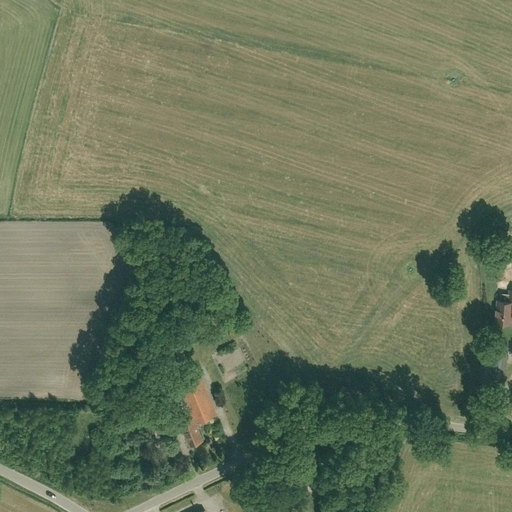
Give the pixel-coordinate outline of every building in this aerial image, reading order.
[(500,247),(503,260),(511,259),(509,245),(500,247)] [(505,281),(511,280),(511,268),(503,270),(505,281)] [(511,316),(511,290),(510,290),(509,301),(498,300),(496,321),(511,323),(511,316)] [(163,328),(166,361),(185,360),(182,327),(163,328)] [(484,349),(481,381),(505,383),(507,351),(484,349)] [(193,423),(194,423),(193,421),(215,412),(200,376),(179,385),(192,417),(191,417),(193,423)] [(138,386),(139,393),(150,392),(149,385),(138,386)] [(141,401),(142,414),(166,412),(165,399),(141,401)] [(201,440),(194,423),(193,423),(191,417),(178,423),(181,431),(183,430),(189,445),(201,440)] [(310,474),(323,470),(317,451),(304,456),(310,474)] [(260,489),(256,491),(252,494),(262,505),(269,499),(260,489)]
